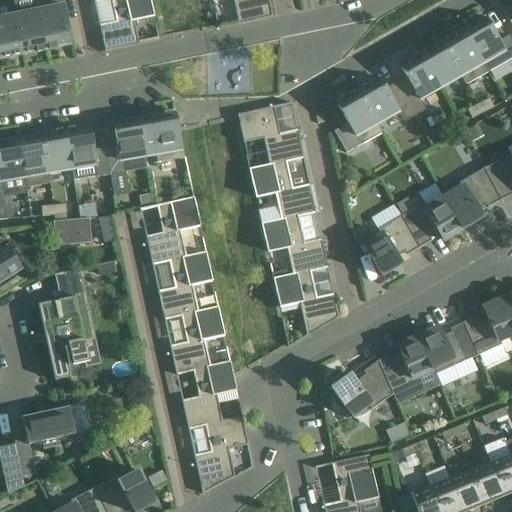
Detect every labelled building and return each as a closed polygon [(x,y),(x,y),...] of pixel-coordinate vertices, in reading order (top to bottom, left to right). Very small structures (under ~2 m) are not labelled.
[(61,0),(35,0),(38,11),(46,50),(48,49),(49,51),(56,49),(56,48),(70,45),(61,0)] [(99,0),(93,1),(93,2),(94,2),(103,0),(113,0),(119,22),(100,27),(100,26),(99,27),(104,53),(105,53),(136,46),(131,22),(154,18),(151,6),(149,0),(99,0)] [(211,0),(212,3),(224,0),(234,0),(240,25),(272,18),(267,0),(211,0)] [(43,50),(46,50),(38,11),(15,16),(22,54),(36,52),(36,53),(44,52),(43,50)] [(15,16),(0,19),(0,58),(22,54),(15,16)] [(464,29),(488,72),(511,58),(511,44),(507,36),(499,41),(486,17),(464,29)] [(488,72),(464,29),(443,41),(467,84),(488,72)] [(423,53),(442,87),(462,76),(467,84),(443,41),(431,48),(430,47),(424,50),(425,52),(423,53)] [(407,76),(397,82),(404,95),(410,105),(415,115),(424,110),(419,100),(420,99),(420,100),(442,87),(423,53),(420,54),(419,53),(413,56),(414,58),(401,65),(407,76)] [(380,77),(359,90),(383,132),(384,132),(379,123),(400,111),(399,111),(410,105),(404,95),(397,82),(386,88),(380,77)] [(335,131),(348,153),(383,132),(359,90),(346,97),(345,95),(339,99),(340,101),(337,102),(349,123),(335,131)] [(489,99),(478,104),(482,114),(494,108),(489,99)] [(478,104),(466,110),(471,119),(482,114),(478,104)] [(248,170),(302,158),(296,130),(295,131),(276,135),(270,108),(237,116),(243,144),(265,139),(271,165),(248,170)] [(144,158),(155,156),(157,164),(185,159),(180,139),(179,139),(174,113),(137,119),(144,158)] [(106,153),(110,176),(124,173),(146,170),(144,158),(137,119),(113,123),(117,151),(106,153)] [(481,135),(476,125),(464,131),(469,141),(481,135)] [(67,131),(64,131),(71,170),(94,166),(96,178),(110,176),(106,153),(94,155),(89,127),(74,130),(74,128),(67,129),(67,131)] [(41,136),(49,184),(50,184),(48,174),(71,170),(64,131),(62,132),(62,130),(54,131),(55,133),(41,136)] [(25,188),(49,184),(41,136),(17,140),(25,188)] [(25,188),(17,140),(0,142),(0,198),(4,198),(2,182),(23,178),(25,188)] [(510,157),(482,168),(500,201),(511,195),(511,191),(511,192),(511,191),(511,161),(510,157)] [(303,160),(302,158),(248,170),(252,187),(255,199),(277,194),(283,220),(260,225),(261,225),(315,213),(308,185),(307,185),(308,186),(288,190),(283,164),(302,160),(303,160)] [(413,172),(422,166),(418,159),(409,165),(413,172)] [(461,188),(443,198),(462,230),(481,219),(476,211),(485,206),(487,209),(500,201),(482,168),(458,184),(461,188)] [(462,230),(443,198),(426,209),(423,204),(401,218),(419,249),(430,242),(429,239),(438,234),(442,242),(462,230)] [(151,266),(206,254),(205,253),(183,258),(177,232),(200,227),(193,199),(159,206),(165,233),(146,238),(146,237),(145,238),(151,266)] [(10,205),(0,206),(0,220),(8,219),(13,219),(10,205)] [(65,205),(53,207),(54,216),(66,215),(65,205)] [(54,216),(53,207),(41,208),(42,218),(54,216)] [(315,213),(261,225),(289,249),(295,274),(272,279),(272,280),(292,275),(327,268),(320,240),(301,244),(295,219),(314,214),(314,215),(315,214),(315,213)] [(406,256),(419,249),(401,218),(378,231),(380,235),(362,246),(380,278),(401,266),(396,258),(405,253),(406,256)] [(88,219),(52,223),(55,247),(91,243),(88,219)] [(0,284),(22,271),(18,264),(21,262),(14,250),(10,253),(6,246),(0,249),(0,284)] [(206,254),(151,266),(152,267),(153,267),(152,267),(172,262),(177,288),(158,292),(157,292),(163,320),(199,313),(218,308),(217,308),(195,313),(189,287),(212,282),(209,270),(206,254)] [(113,255),(94,258),(95,265),(114,262),(113,255)] [(97,279),(114,275),(112,264),(95,268),(97,279)] [(292,275),(272,280),(273,280),(276,296),(279,308),(302,303),(309,336),(338,319),(332,294),(332,295),(313,299),(307,273),(326,269),(327,269),(327,268),(292,275)] [(511,294),(502,299),(511,320),(511,294)] [(53,302),(37,306),(54,382),(70,378),(67,366),(71,365),(72,366),(89,362),(84,341),(92,339),(83,296),(57,302),(58,302),(54,303),(53,302)] [(475,318),(462,324),(477,356),(501,346),(499,341),(511,335),(511,320),(502,299),(482,309),(485,317),(476,321),(475,318)] [(199,313),(163,320),(163,321),(164,322),(165,321),(164,321),(184,317),(189,343),(170,347),(169,347),(175,375),(230,363),(229,362),(227,363),(218,365),(207,367),(201,342),(224,337),(221,325),(218,309),(218,308),(199,313)] [(437,328),(417,337),(432,371),(450,363),(452,367),(477,356),(462,324),(449,330),(451,333),(441,337),(437,328)] [(391,394),(396,405),(420,394),(413,379),(432,371),(417,337),(396,347),(400,355),(391,359),(389,356),(377,362),(391,394)] [(225,351),(216,353),(218,365),(227,363),(225,351)] [(391,394),(377,362),(363,372),(365,375),(354,383),(349,375),(330,389),(344,408),(341,410),(348,420),(351,418),(351,419),(368,406),(371,410),(392,395),(391,394)] [(230,363),(175,375),(176,376),(196,372),(201,398),(182,402),(181,402),(187,430),(223,422),(242,418),(241,417),(219,422),(213,396),(236,391),(233,380),(232,375),(230,363)] [(146,394),(134,397),(137,412),(149,409),(146,394)] [(491,412),(494,418),(505,414),(502,407),(491,412)] [(15,446),(22,478),(35,475),(29,446),(41,443),(43,451),(59,447),(57,440),(74,436),(68,408),(21,418),(26,440),(14,443),(15,446)] [(494,418),(491,412),(480,416),(483,423),(494,418)] [(223,422),(187,430),(188,431),(208,426),(213,452),(194,456),(193,456),(202,495),(231,479),(225,451),(247,446),(248,446),(242,418),(223,422)] [(403,424),(389,431),(394,443),(409,437),(403,424)] [(462,424),(451,428),(454,435),(465,430),(462,424)] [(454,435),(451,428),(440,433),(443,439),(454,435)] [(422,440),(411,444),(414,451),(425,446),(422,440)] [(403,455),(414,451),(411,444),(400,449),(403,455)] [(15,446),(0,449),(0,464),(4,482),(22,478),(15,446)] [(502,496),(511,492),(511,463),(508,454),(488,462),(502,496)] [(314,468),(314,469),(315,469),(334,465),(342,502),(323,506),(322,506),(323,511),(356,511),(355,504),(374,500),(367,471),(364,472),(361,457),(314,468)] [(502,496),(488,462),(468,470),(482,505),(502,496)] [(468,470),(448,478),(462,511),(464,511),(482,505),(468,470)] [(93,489),(105,511),(121,511),(130,506),(132,511),(139,511),(155,504),(138,471),(119,481),(117,477),(93,489)] [(161,472),(148,478),(152,488),(166,482),(161,472)] [(462,511),(448,478),(428,486),(438,511),(462,511)] [(438,511),(428,486),(407,495),(414,511),(438,511)] [(105,511),(93,489),(70,502),(72,506),(60,511),(105,511)]
